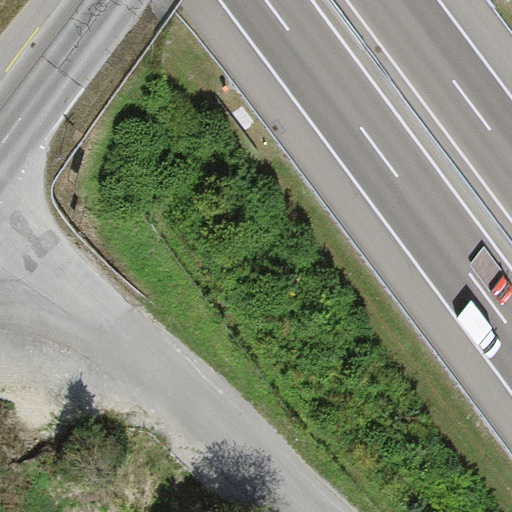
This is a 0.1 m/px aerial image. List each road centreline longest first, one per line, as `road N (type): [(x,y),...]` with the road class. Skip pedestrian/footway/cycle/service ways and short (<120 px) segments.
road 1 (unclassified): [(303,511),(0,186)]
road 2 (motorway): [(269,0),(511,327)]
road 3 (motorway): [(511,159),(392,0)]
road 4 (tertiary): [(109,0),(0,148)]
road 5 (track): [(207,409),(110,497),(107,511)]
